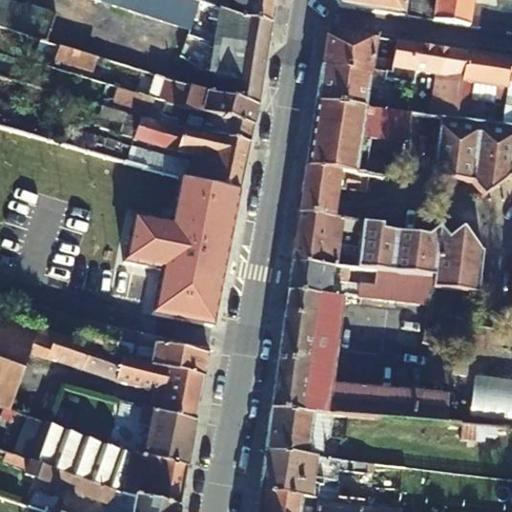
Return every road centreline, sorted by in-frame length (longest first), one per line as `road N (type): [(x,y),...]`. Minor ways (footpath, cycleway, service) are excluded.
road 1 (residential): [(216,511),(304,10)]
road 2 (residential): [(304,10),(511,44)]
